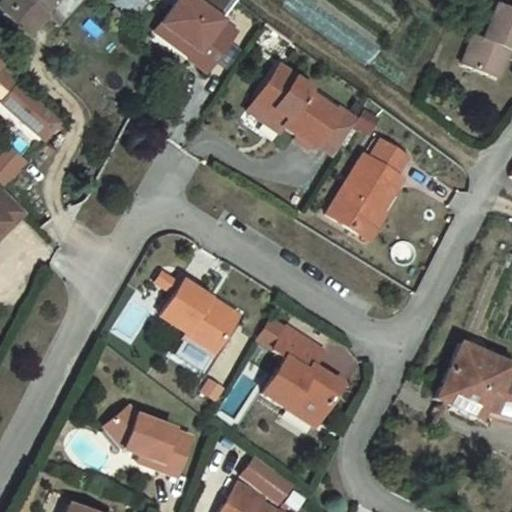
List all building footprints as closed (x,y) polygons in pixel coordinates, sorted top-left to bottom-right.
[(51,0),(0,0),(0,11),(23,31),(51,0)] [(198,0),(174,0),(160,19),(196,46),(189,55),(205,67),(235,27),(220,16),(198,0)] [(198,0),(220,16),(231,0),(198,0)] [(470,31),(459,62),(495,75),(503,50),(510,54),(511,48),(511,4),(499,0),(492,0),(481,35),(470,31)] [(153,28),(189,55),(196,46),(160,19),(153,28)] [(277,61),(247,106),(277,128),(282,121),(311,142),(314,138),(333,108),(305,87),(308,82),(277,61)] [(4,70),(0,74),(0,101),(41,137),(62,113),(4,70)] [(337,103),(333,108),(314,138),(332,152),(354,116),(337,103)] [(326,210),(359,230),(371,208),(380,214),(405,174),(397,169),(405,154),(380,139),(370,155),(362,151),(326,210)] [(0,140),(0,183),(21,159),(0,140)] [(0,229),(6,222),(12,225),(27,208),(0,184),(0,229)] [(386,217),(380,214),(371,208),(359,230),(373,238),(386,217)] [(178,288),(153,323),(179,341),(175,346),(204,367),(227,332),(200,313),(204,304),(178,288)] [(287,362),(260,395),(283,411),(288,405),(315,423),(339,393),(311,371),(325,355),(292,331),(275,354),(287,362)] [(453,340),(427,396),(480,418),(485,405),(511,417),(511,379),(500,374),(503,361),(453,340)] [(132,412),(124,403),(103,420),(121,441),(119,445),(136,451),(134,458),(173,473),(187,434),(169,427),(169,426),(132,412)] [(103,420),(101,423),(119,445),(121,441),(103,420)] [(252,454),(237,473),(270,498),(285,479),(252,454)] [(257,494),(233,480),(224,495),(230,498),(227,505),(220,501),(213,511),(279,511),(267,507),(254,499),(257,494)] [(224,495),(220,501),(227,505),(230,498),(224,495)]
